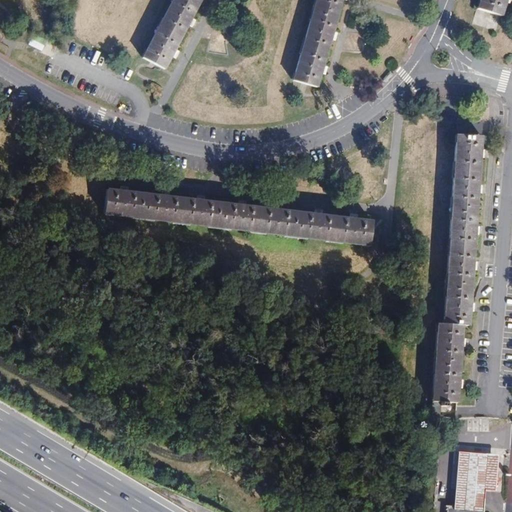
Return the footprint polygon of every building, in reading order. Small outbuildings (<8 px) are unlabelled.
[(161,70),(167,58),(171,51),(184,27),(188,19),(198,0),(169,0),(138,59),(161,70)] [(314,87),(318,75),(320,67),(328,40),(330,32),(339,1),(339,0),(313,0),(289,80),(314,87)] [(476,0),(474,7),(497,15),(502,0),(476,0)] [(188,19),(184,27),(190,30),(193,22),(188,19)] [(330,32),(328,40),(335,42),(337,34),(330,32)] [(346,34),(346,48),(360,48),(360,34),(346,34)] [(171,51),(167,58),(174,61),(177,54),(171,51)] [(320,67),(318,75),(324,77),(326,69),(320,67)] [(427,420),(451,421),(453,393),(453,385),(456,351),(456,343),(457,327),(463,327),(464,315),(465,307),(467,275),(468,266),(470,238),(471,230),(473,195),(474,187),(476,159),(476,152),(479,120),(455,119),(439,326),(434,325),(427,420)] [(124,193),(117,192),(102,191),(99,216),(365,244),(367,220),(357,219),(349,219),(321,215),(313,214),(280,210),(271,209),(243,206),(236,205),(200,201),(194,200),(165,197),(159,196),(124,193)] [(496,494),(497,483),(499,458),(458,453),(453,506),(481,509),(483,492),(496,494)]
